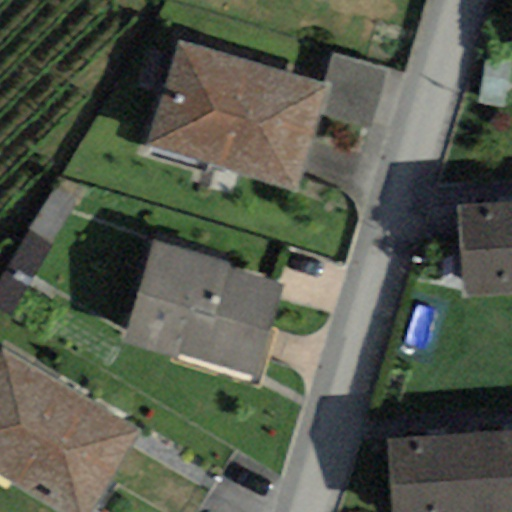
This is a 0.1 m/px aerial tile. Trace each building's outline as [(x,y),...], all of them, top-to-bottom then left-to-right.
[(320,87),(178,43),(145,147),(297,194),(323,111),(330,91),(320,87)] [(332,53),(320,87),(330,91),(323,111),(373,129),(393,73),(332,53)] [(35,276),(73,205),(50,193),(12,264),(35,276)] [(511,295),(511,202),(458,206),(464,299),(511,295)] [(284,283),(153,242),(121,342),(251,384),(284,283)] [(0,307),(10,313),(24,287),(2,276),(0,280),(0,307)] [(93,511),(141,434),(2,350),(0,352),(0,477),(57,511),(93,511)] [(511,511),(511,432),(456,436),(461,511),(511,511)] [(461,511),(456,436),(389,440),(393,511),(461,511)]
